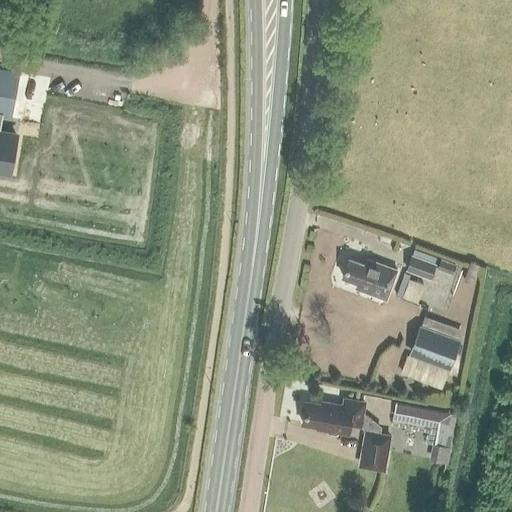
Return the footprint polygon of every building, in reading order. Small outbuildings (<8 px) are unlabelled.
[(0,69),(0,116),(6,118),(11,119),(19,73),(0,69)] [(0,169),(9,171),(16,136),(3,133),(6,118),(0,116),(0,169)] [(431,278),(436,265),(412,256),(407,269),(431,278)] [(367,259),(365,264),(350,258),(343,277),(358,283),(356,288),(386,299),(397,270),(367,259)] [(438,270),(453,275),(457,265),(442,259),(438,270)] [(457,280),(452,308),(466,311),(472,283),(457,280)] [(460,341),(420,325),(409,354),(449,370),(460,341)] [(449,370),(407,355),(400,373),(442,389),(449,370)] [(349,433),(351,426),(362,428),(366,400),(343,396),(341,406),(322,403),(322,405),(307,403),(304,422),(318,424),(318,427),(327,429),(327,434),(335,436),(338,431),(349,433)] [(454,412),(396,402),(393,417),(437,424),(433,443),(448,446),(454,412)] [(380,426),(365,415),(364,417),(362,426),(365,429),(358,466),(385,471),(392,434),(379,432),(380,426)]
